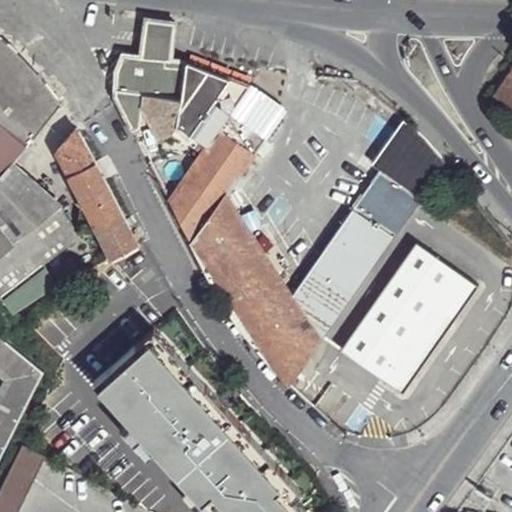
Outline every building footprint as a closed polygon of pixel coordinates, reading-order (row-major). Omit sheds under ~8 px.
[(180,20),(152,18),(146,54),(175,58),(180,20)] [(5,38),(0,34),(0,295),(42,262),(80,234),(62,204),(15,160),(62,103),(42,77),(20,52),(5,38)] [(140,137),(147,134),(145,103),(162,137),(173,131),(178,124),(208,146),(232,112),(251,84),(202,63),(175,58),(146,54),(126,52),(119,71),(116,93),(135,127),(140,137)] [(511,72),(498,94),(511,103),(511,72)] [(265,136),(232,112),(208,146),(191,170),(171,199),(240,324),(290,382),(322,337),(293,292),(229,190),(265,136)] [(448,163),(405,119),(369,174),(373,177),(293,292),(322,337),(448,163)] [(138,243),(76,126),(56,150),(78,189),(95,222),(114,257),(138,243)] [(78,189),(62,204),(80,234),(95,222),(78,189)] [(421,238),(343,344),(405,389),(482,283),(421,238)] [(71,260),(54,270),(64,287),(81,276),(71,260)] [(55,284),(42,262),(0,295),(0,296),(15,311),(55,284)] [(182,382),(217,358),(195,326),(160,350),(182,382)] [(0,456),(42,375),(0,338),(0,379),(4,383),(0,390),(0,456)] [(221,433),(255,403),(220,362),(185,391),(221,433)] [(175,505),(207,456),(179,438),(147,487),(175,505)] [(0,511),(14,511),(43,454),(22,442),(0,485),(0,511)]
